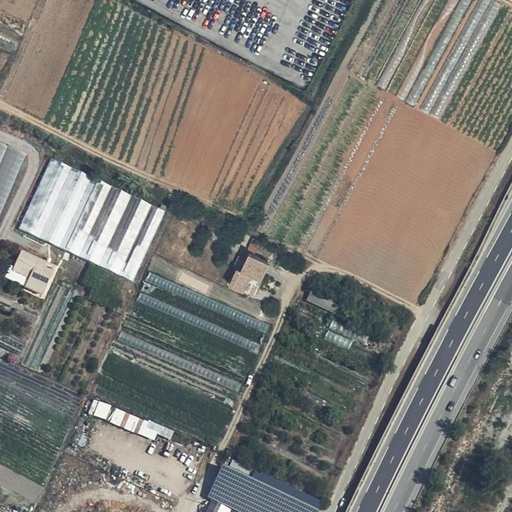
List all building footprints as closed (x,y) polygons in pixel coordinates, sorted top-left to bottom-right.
[(0,216),(25,153),(0,143),(0,216)] [(20,233),(137,279),(166,206),(49,160),(20,233)] [(22,250),(20,256),(15,267),(30,275),(27,284),(41,290),(50,269),(43,265),(45,260),(22,250)] [(270,261),(251,253),(243,269),(239,267),(231,283),(251,293),(255,284),(258,285),(270,261)] [(270,324),(151,272),(148,280),(267,332),(270,324)] [(265,334),(146,282),(143,290),(262,342),(265,334)] [(339,304),(311,291),(307,302),(334,315),(339,304)] [(261,344),(142,293),(139,300),(258,352),(261,344)] [(257,355),(139,303),(135,311),(254,362),(257,355)] [(247,375),(128,323),(125,331),(243,383),(247,375)] [(242,384),(124,332),(120,339),(239,391),(242,384)] [(238,394),(119,342),(116,349),(235,401),(238,394)] [(223,426),(101,374),(98,382),(220,434),(223,426)] [(219,436),(97,384),(94,392),(215,444),(219,436)] [(161,425),(93,399),(88,413),(155,439),(161,425)] [(318,511),(224,467),(210,497),(242,511),(318,511)] [(230,511),(211,503),(206,511),(230,511)]
